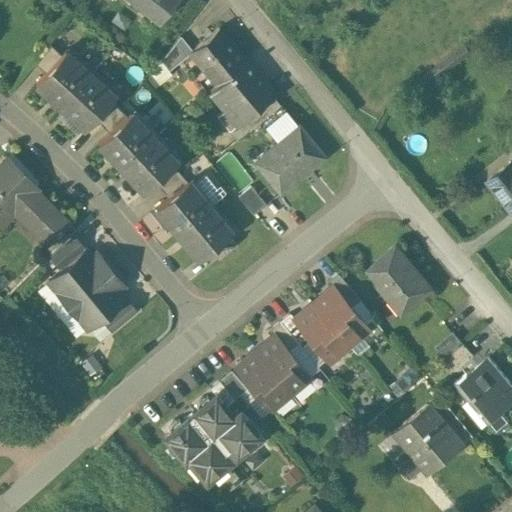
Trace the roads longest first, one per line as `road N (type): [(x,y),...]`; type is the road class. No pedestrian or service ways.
road 1 (residential): [(0,105),(124,226),(206,326)]
road 2 (residential): [(206,326),(383,177)]
road 3 (residential): [(383,177),(239,0)]
road 4 (residential): [(511,330),(383,177)]
road 5 (residential): [(87,431),(206,326)]
